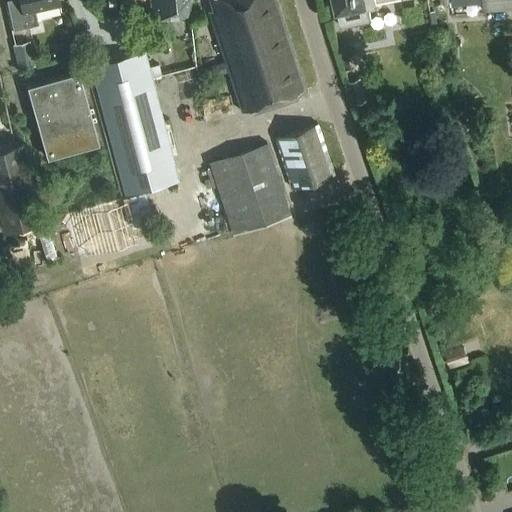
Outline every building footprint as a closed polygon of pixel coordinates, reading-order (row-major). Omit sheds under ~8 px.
[(35,11),(58,6),(57,0),(11,0),(5,1),(12,31),(38,25),(35,11)] [(148,0),(150,18),(183,15),(186,0),(148,0)] [(205,11),(221,62),(198,69),(202,80),(225,72),(237,110),(302,89),(272,0),(206,0),(210,9),(205,11)] [(368,2),(378,0),(334,0),(340,26),(371,20),(368,2)] [(511,0),(451,0),(452,1),(464,0),(484,0),(485,9),(511,6),(511,0)] [(339,40),(347,69),(352,68),(347,51),(353,50),(349,37),(339,40)] [(31,40),(14,44),(20,68),(37,64),(31,40)] [(174,181),(161,129),(142,52),(89,67),(121,195),(174,181)] [(160,63),(151,66),(154,76),(163,73),(160,63)] [(99,144),(94,129),(77,71),(25,87),(47,159),(99,144)] [(350,81),(357,103),(369,99),(362,77),(350,81)] [(288,188),(294,186),(310,181),(331,174),(313,123),(271,138),(288,188)] [(26,141),(0,146),(0,218),(3,229),(46,219),(38,184),(36,184),(26,141)] [(262,142),(210,160),(212,167),(208,169),(213,186),(218,185),(233,231),(287,213),(262,142)] [(43,244),(33,247),(37,261),(62,254),(60,246),(55,247),(53,241),(50,229),(39,232),(43,244)] [(446,350),(452,367),(471,361),(465,344),(446,350)]
